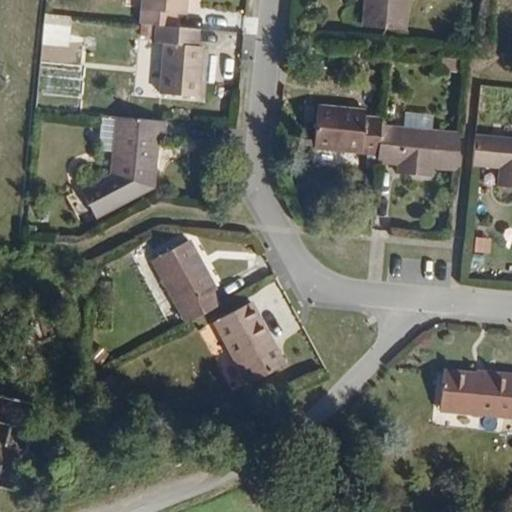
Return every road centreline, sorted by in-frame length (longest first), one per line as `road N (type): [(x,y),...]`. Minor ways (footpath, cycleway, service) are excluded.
road 1 (residential): [(260,0),(246,163),(251,201),(272,238),(322,291),(511,309)]
road 2 (track): [(122,511),(246,463),(302,428),(378,349),(405,301)]
